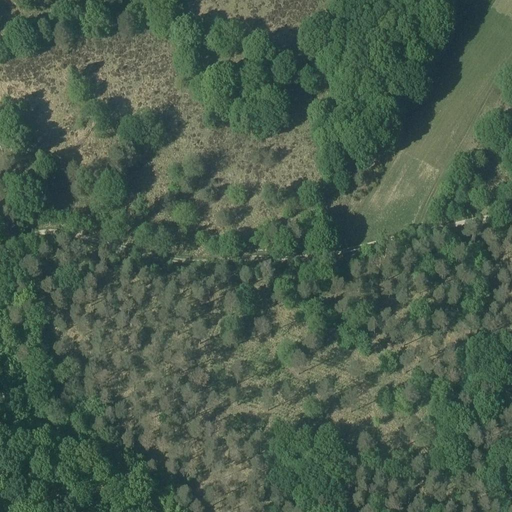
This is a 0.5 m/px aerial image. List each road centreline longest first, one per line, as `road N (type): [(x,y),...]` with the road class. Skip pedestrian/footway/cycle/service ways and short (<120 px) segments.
road 1 (track): [(0,253),(51,232),(173,260),(313,258),(511,214)]
road 2 (track): [(0,388),(156,511)]
road 3 (track): [(511,74),(419,233)]
